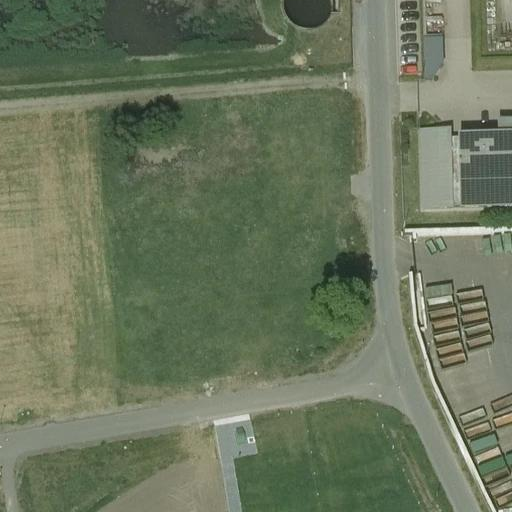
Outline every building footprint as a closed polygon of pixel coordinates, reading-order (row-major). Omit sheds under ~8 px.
[(426,39),(428,78),(447,77),(444,38),(426,39)] [(243,179),(345,174),(341,93),(239,98),(243,179)] [(460,210),(458,140),(443,141),(435,134),(421,134),(423,212),(460,210)] [(511,138),(458,140),(460,210),(511,208),(511,138)] [(279,201),(285,329),(341,326),(335,199),(279,201)] [(239,306),(234,206),(123,211),(127,297),(168,295),(173,400),(213,398),(209,308),(239,306)]
